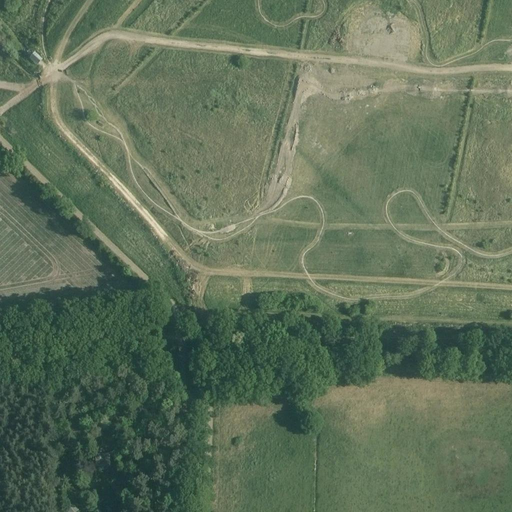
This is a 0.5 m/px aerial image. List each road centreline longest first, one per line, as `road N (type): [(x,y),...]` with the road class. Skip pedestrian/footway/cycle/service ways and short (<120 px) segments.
road 1 (track): [(51,76),(67,131),(202,271),(511,287)]
road 2 (track): [(511,340),(181,336)]
road 3 (track): [(181,336),(0,359)]
road 4 (track): [(511,319),(333,311)]
